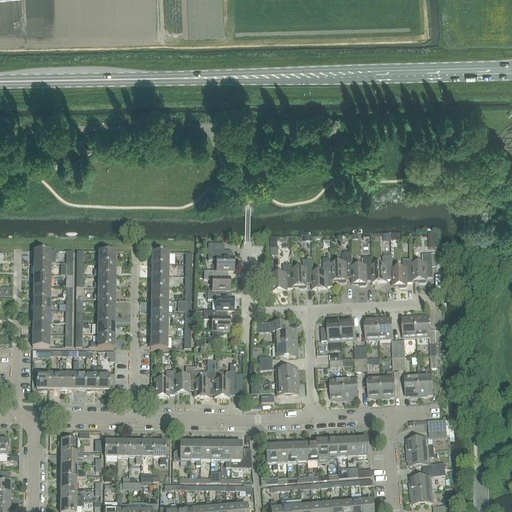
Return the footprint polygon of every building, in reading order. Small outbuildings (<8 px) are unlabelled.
[(224,253),(224,246),(208,246),(208,262),(216,262),(216,273),(227,273),(233,273),(234,259),(232,259),(232,253),(224,253)] [(289,247),(280,247),(280,255),(289,255),(289,247)] [(34,252),(34,264),(51,265),(51,252),(34,252)] [(99,253),(98,265),(116,266),(116,253),(99,253)] [(152,254),(152,266),(169,266),(169,254),(152,254)] [(343,265),(332,265),(332,282),(333,282),(339,282),(339,284),(340,285),(345,285),(346,284),(346,282),(347,282),(347,280),(352,280),(352,268),(352,256),(342,256),(343,265)] [(413,283),(427,282),(427,280),(433,280),(432,256),(422,256),(423,265),(412,266),(413,283)] [(372,285),(387,284),(387,282),(392,282),(392,271),(392,258),(382,258),(383,267),(372,268),(372,283),(372,285)] [(372,268),(372,259),(362,259),(363,268),(352,268),(352,280),(352,285),(359,285),(359,287),(360,288),(365,288),(366,287),(366,285),(367,285),(367,283),(372,283),(372,268)] [(403,270),(392,271),(392,282),(392,288),(399,287),(399,289),(400,290),(405,290),(406,289),(406,287),(407,287),(407,285),(413,285),(413,283),(412,266),(412,261),(403,261),(403,270)] [(312,262),(303,262),(303,271),(292,271),(293,288),(307,288),(307,286),(312,285),(313,285),(312,274),(312,262)] [(34,264),(33,276),(50,277),(51,265),(34,264)] [(98,265),(98,277),(115,278),(116,266),(98,265)] [(332,265),(330,265),(323,265),(323,274),(312,274),(313,285),(312,285),(313,291),(327,291),(327,289),(333,288),(333,282),(332,282),(332,265)] [(152,266),(151,278),(168,278),(169,266),(152,266)] [(182,276),(182,266),(172,266),(172,284),(182,284),(182,276)] [(273,293),(287,293),(287,291),(293,290),(293,288),(292,271),(292,266),(283,267),(283,276),(272,276),(273,293)] [(229,293),(229,279),(227,279),(227,273),(216,273),(204,273),(203,282),(212,282),(212,293),(229,293)] [(33,276),(33,289),(50,289),(50,277),(33,276)] [(115,290),(115,278),(98,277),(98,285),(94,285),(94,289),(98,289),(115,290)] [(151,278),(151,290),(168,290),(168,278),(151,278)] [(33,289),(33,301),(50,301),(50,289),(33,289)] [(115,302),(115,290),(98,289),(98,297),(94,297),(94,301),(98,301),(115,302)] [(151,290),(151,302),(168,302),(168,290),(151,290)] [(207,293),(207,302),(216,302),(216,313),(227,313),(233,313),(233,299),(231,299),(231,293),(229,293),(212,293),(207,293)] [(33,301),(33,313),(50,313),(50,301),(33,301)] [(98,301),(98,313),(115,314),(115,302),(98,301)] [(151,302),(151,314),(168,314),(168,302),(151,302)] [(216,313),(203,312),(203,322),(212,322),(212,333),(229,333),(229,319),(227,319),(227,313),(216,313)] [(33,313),(33,325),(50,325),(50,313),(33,313)] [(98,313),(98,325),(115,326),(115,314),(98,313)] [(151,314),(151,326),(168,326),(168,314),(151,314)] [(416,340),(415,318),(407,319),(407,320),(402,320),(403,341),(416,340)] [(424,318),(415,318),(416,340),(430,339),(429,319),(424,319),(424,318)] [(342,344),(341,322),(340,322),(340,321),(339,320),(333,320),(332,321),(333,323),(327,324),(328,331),(322,331),(322,330),(321,330),(321,344),(328,343),(328,344),(342,344)] [(379,342),(378,320),(370,321),(370,322),(365,322),(366,342),(379,342)] [(386,320),(378,320),(379,342),(392,341),(391,321),(386,321),(386,320)] [(349,322),(341,322),(342,344),(355,343),(354,322),(349,323),(349,322)] [(33,325),(32,337),(50,337),(50,325),(33,325)] [(98,325),(97,337),(115,338),(115,326),(98,325)] [(151,326),(150,338),(168,338),(168,326),(151,326)] [(274,333),(275,346),(297,345),(296,337),(295,337),(295,332),(274,333)] [(50,337),(32,337),(32,349),(49,349),(50,337)] [(91,344),(90,350),(114,350),(115,338),(97,337),(97,344),(91,344)] [(168,338),(150,338),(150,350),(167,351),(168,338)] [(297,345),(275,346),(276,359),(296,359),(296,353),(297,353),(297,345)] [(317,350),(317,359),(327,358),(326,350),(317,350)] [(110,364),(114,364),(114,354),(106,354),(106,359),(110,359),(110,364)] [(73,364),(73,376),(73,392),(85,392),(85,376),(78,376),(78,364),(73,364)] [(92,369),(92,376),(85,376),(85,392),(87,392),(89,394),(92,394),(93,392),(97,392),(97,369),(92,369)] [(103,394),(107,394),(108,392),(109,392),(109,390),(112,390),(114,388),(114,377),(109,377),(109,376),(102,376),(102,369),(97,369),(97,392),(102,392),(103,394)] [(189,393),(194,393),(194,382),(195,382),(195,374),(195,369),(186,369),(186,378),(175,378),(175,395),(189,395),(189,393)] [(276,371),(277,384),(298,383),(298,375),(297,375),(297,370),(276,371)] [(175,395),(175,378),(175,373),(166,373),(166,382),(154,382),(154,399),(169,399),(169,397),(175,397),(175,395)] [(194,382),(194,393),(194,399),(209,399),(209,397),(214,397),(214,382),(215,382),(215,374),(207,373),(206,373),(206,374),(195,374),(195,382),(194,382)] [(214,382),(214,397),(214,399),(229,400),(229,398),(235,398),(235,374),(226,374),(226,382),(215,382),(214,382)] [(43,393),(43,391),(49,391),(49,376),(37,376),(37,391),(38,393),(43,393)] [(49,391),(61,392),(61,376),(49,376),(49,391)] [(61,392),(73,392),(73,376),(61,376),(61,392)] [(432,377),(418,378),(419,399),(427,399),(427,398),(432,397),(432,377)] [(419,399),(418,378),(405,378),(406,399),(411,398),(411,399),(419,399)] [(382,401),(381,379),(368,380),(369,400),(374,400),(374,401),(382,401)] [(394,379),(381,379),(382,401),(390,400),(390,399),(395,399),(394,379)] [(344,403),(343,381),(330,382),(331,402),(336,402),(336,403),(344,403)] [(357,381),(343,381),(344,403),(353,402),(353,401),(358,401),(357,381)] [(298,383),(277,384),(277,398),(298,397),(298,392),(299,392),(298,383)] [(446,422),(428,424),(429,436),(447,434),(446,422)] [(78,433),(78,442),(88,441),(88,433),(78,433)] [(0,457),(7,458),(7,449),(9,449),(9,440),(0,439),(0,457)] [(357,464),(357,459),(356,441),(350,441),(350,439),(346,439),(346,441),(347,460),(353,460),(353,464),(357,464)] [(356,439),(356,441),(357,459),(367,459),(366,440),(360,440),(360,439),(356,439)] [(326,440),(326,442),(327,461),(337,460),(336,441),(330,442),(329,440),(326,440)] [(336,440),(336,441),(337,460),(347,460),(346,441),(340,441),(340,440),(336,440)] [(316,442),(316,443),(316,461),(317,461),(327,461),(326,442),(320,442),(319,441),(316,441),(316,442)] [(433,447),(428,447),(427,441),(407,442),(407,448),(406,448),(407,456),(434,453),(433,447)] [(83,450),(76,450),(77,443),(61,442),(61,443),(59,444),(58,445),(58,448),(59,449),(61,450),(61,455),(83,455),(83,450)] [(176,463),(186,463),(186,469),(190,469),(191,463),(191,444),(190,444),(184,444),(184,442),(180,442),(180,444),(180,453),(176,453),(174,455),(174,461),(176,463)] [(196,468),(200,468),(201,463),(201,444),(200,444),(194,444),(194,443),(190,442),(190,444),(191,444),(191,463),(196,463),(196,468)] [(105,459),(117,459),(117,443),(105,443),(105,459)] [(117,459),(129,459),(129,443),(117,443),(117,459)] [(129,443),(129,459),(136,459),(136,465),(141,466),(141,462),(141,444),(129,443)] [(201,444),(201,463),(210,463),(211,444),(210,444),(204,444),(204,443),(200,443),(200,444),(201,444)] [(211,444),(210,463),(220,463),(221,444),(220,444),(214,444),(214,443),(210,443),(210,444),(211,444)] [(230,470),(231,445),(224,444),(224,443),(221,443),(220,444),(221,444),(220,463),(226,463),(226,470),(230,470)] [(230,470),(251,470),(250,452),(241,452),(241,445),(234,445),(234,443),(231,443),(231,445),(230,470)] [(305,444),(305,446),(306,446),(307,465),(317,464),(317,461),(316,461),(316,443),(310,443),(309,444),(305,444)] [(153,444),(141,444),(141,462),(146,462),(146,459),(153,459),(153,444)] [(165,467),(165,460),(165,444),(153,444),(153,459),(159,459),(159,467),(165,467)] [(276,446),(276,447),(277,466),(287,466),(286,447),(279,447),(279,445),(276,446)] [(286,445),(286,447),(287,466),(297,465),(296,446),(289,447),(289,445),(286,445)] [(296,445),(296,446),(297,465),(307,465),(306,446),(305,446),(299,446),(299,445),(296,445)] [(277,472),(277,466),(276,447),(269,448),(269,446),(265,446),(266,467),(273,466),(273,473),(277,472)] [(409,469),(422,468),(429,467),(429,460),(434,460),(434,453),(407,456),(408,464),(409,464),(409,469)] [(76,467),(76,460),(83,460),(83,455),(61,455),(61,467),(76,467)] [(85,474),(76,474),(76,467),(61,467),(61,479),(76,479),(85,479),(85,474)] [(358,480),(368,479),(372,479),(371,471),(357,473),(357,475),(358,475),(358,480)] [(61,479),(60,491),(76,491),(76,479),(61,479)] [(410,486),(410,494),(432,492),(431,479),(410,480),(411,486),(410,486)] [(0,496),(10,497),(10,491),(12,491),(13,489),(13,487),(12,485),(10,485),(10,484),(0,484),(0,496)] [(60,503),(76,503),(83,503),(83,498),(76,498),(76,491),(60,491),(60,503)] [(432,492),(410,494),(411,502),(412,502),(412,507),(433,505),(432,492)] [(0,508),(10,509),(10,497),(0,496),(0,508)] [(116,498),(116,511),(117,511),(116,511),(128,511),(129,507),(121,507),(122,498),(116,498)] [(372,511),(372,502),(361,503),(362,511),(372,511)] [(75,511),(76,508),(83,508),(83,503),(76,503),(60,503),(60,511),(75,511)] [(236,507),(236,511),(246,511),(246,506),(240,507),(240,503),(236,503),(236,507)] [(281,511),(281,509),(276,510),(275,503),(270,503),(270,511),(281,511)] [(352,511),(351,503),(341,504),(342,511),(352,511)] [(362,511),(361,503),(351,503),(352,511),(362,511)]
